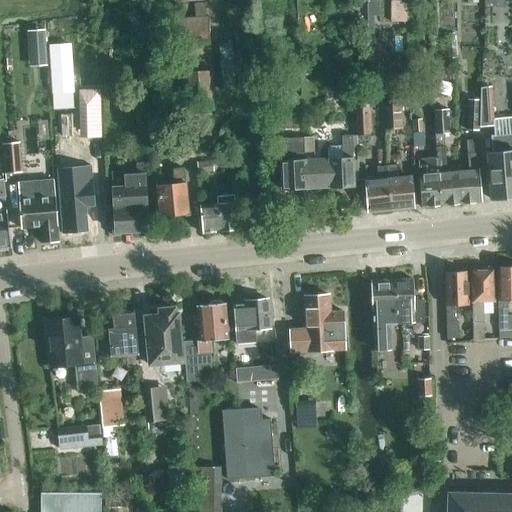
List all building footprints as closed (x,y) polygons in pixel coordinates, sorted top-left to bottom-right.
[(366,0),(367,18),(367,25),(381,26),(380,0),(366,0)] [(185,111),(213,109),(207,16),(205,17),(204,2),(194,2),(195,17),(166,19),(167,43),(179,43),(185,111)] [(406,2),(391,2),(391,22),(406,22),(406,2)] [(44,30),(27,31),(28,49),(45,48),(44,30)] [(49,44),(52,92),(73,91),(70,43),(49,44)] [(105,65),(92,67),(93,80),(106,79),(105,65)] [(492,86),(481,87),(481,126),(494,125),(495,135),(492,136),(493,152),(488,152),(492,199),(492,201),(511,198),(511,117),(495,119),(492,86)] [(79,137),(101,136),(100,98),(83,98),(84,117),(78,117),(79,137)] [(479,129),(479,99),(466,99),(465,129),(479,129)] [(403,128),(402,100),(388,101),(387,128),(403,128)] [(357,134),(368,134),(367,103),(355,103),(357,134)] [(281,105),(272,105),(272,116),(281,116),(281,105)] [(444,110),(431,112),(434,157),(441,205),(461,203),(457,170),(446,171),(442,134),(446,133),(444,110)] [(422,119),(412,120),(413,133),(423,132),(422,119)] [(302,126),(279,126),(280,163),(281,187),(304,186),(302,139),(302,126)] [(328,146),(328,159),(326,159),(327,185),(352,183),(350,136),(340,137),(341,146),(328,146)] [(302,139),(304,186),(327,185),(326,159),(313,160),(311,138),(302,139)] [(457,170),(461,203),(479,201),(476,152),(469,140),(465,140),(467,161),(468,162),(468,168),(457,170)] [(22,172),(19,142),(3,143),(5,173),(22,172)] [(184,160),(182,144),(171,145),(173,161),(184,160)] [(145,234),(142,174),(145,174),(143,145),(138,146),(139,163),(136,163),(136,173),(125,174),(125,171),(111,171),(114,223),(111,223),(112,236),(145,234)] [(421,206),(441,205),(434,157),(416,159),(421,206)] [(196,171),(211,170),(211,160),(196,161),(196,171)] [(91,164),(56,166),(61,232),(87,230),(85,206),(94,205),(91,164)] [(413,207),(412,204),(410,175),(397,176),(396,165),(386,166),(389,210),(413,207)] [(363,179),(367,213),(389,210),(386,166),(376,167),(376,178),(363,179)] [(158,216),(187,213),(181,169),(171,170),(172,183),(156,184),(158,216)] [(5,197),(3,179),(0,179),(0,247),(10,247),(6,211),(4,197),(5,197)] [(38,227),(40,243),(58,241),(52,179),(31,181),(31,188),(17,189),(20,228),(38,227)] [(199,205),(202,234),(236,229),(232,194),(216,197),(216,202),(199,205)] [(511,266),(496,267),(499,330),(511,329),(511,314),(508,315),(508,300),(511,299),(511,266)] [(483,300),(493,299),(491,267),(470,268),(471,296),(473,339),(484,339),(483,300)] [(444,271),(448,336),(458,335),(458,320),(454,320),(453,303),(468,302),(465,270),(444,271)] [(396,322),(412,321),(423,321),(423,298),(413,298),(412,277),(394,278),(396,322)] [(390,322),(394,322),(396,322),(394,278),(370,279),(373,349),(391,349),(390,322)] [(290,329),(291,352),(346,350),(344,311),(331,311),(330,294),(305,295),(307,328),(290,329)] [(256,330),(270,329),(268,299),(245,301),(245,303),(233,304),(236,343),(257,341),(256,330)] [(199,341),(183,343),(187,382),(202,381),(200,353),(211,352),(209,341),(228,339),(225,304),(223,304),(219,301),(212,301),(209,305),(196,306),(199,341)] [(160,314),(145,316),(149,364),(183,361),(181,343),(178,312),(175,313),(175,307),(159,309),(160,314)] [(108,329),(111,359),(126,357),(127,367),(138,367),(133,311),(112,313),(113,328),(108,329)] [(47,320),(51,367),(75,364),(77,390),(98,388),(92,336),(78,337),(76,318),(47,320)] [(418,349),(428,349),(428,337),(418,337),(418,349)] [(276,365),(257,367),(258,381),(277,379),(276,365)] [(236,369),(237,377),(250,376),(249,368),(236,369)] [(418,395),(431,395),(431,378),(418,379),(418,395)] [(256,383),(238,384),(238,385),(239,401),(239,406),(257,405),(256,383)] [(161,420),(158,388),(141,390),(144,422),(161,420)] [(98,391),(99,401),(102,428),(124,425),(120,389),(98,391)] [(305,401),(295,402),(297,428),(307,427),(305,401)] [(257,408),(239,409),(239,415),(242,462),(244,461),(245,478),(258,477),(257,461),(271,460),(269,420),(252,421),(252,414),(257,414),(257,408)] [(58,429),(60,449),(102,444),(99,424),(58,429)] [(191,486),(192,486),(195,486),(195,511),(221,511),(220,467),(191,467),(191,486)] [(183,470),(167,471),(168,487),(184,487),(183,470)] [(511,511),(511,490),(452,489),(452,490),(447,489),(446,511),(511,511)] [(40,511),(101,511),(102,494),(41,492),(40,511)]
